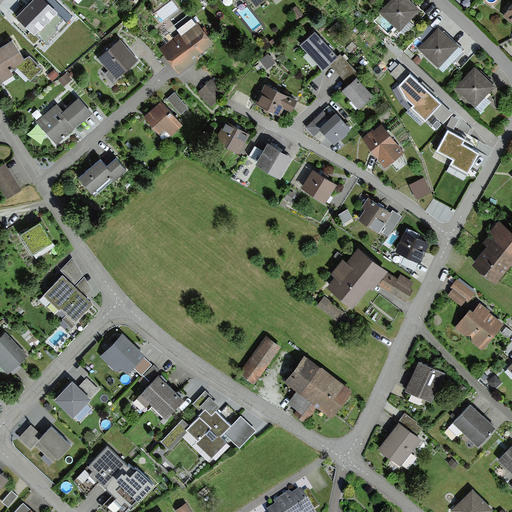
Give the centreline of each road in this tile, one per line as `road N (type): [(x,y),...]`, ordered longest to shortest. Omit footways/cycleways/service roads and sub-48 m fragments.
road 1 (residential): [(114,304),(227,387),(347,459)]
road 2 (residential): [(450,236),(323,152),(229,106)]
road 3 (residential): [(450,236),(347,459)]
road 4 (residential): [(0,113),(114,304)]
road 5 (residential): [(114,304),(13,412)]
road 6 (residential): [(511,126),(450,236)]
